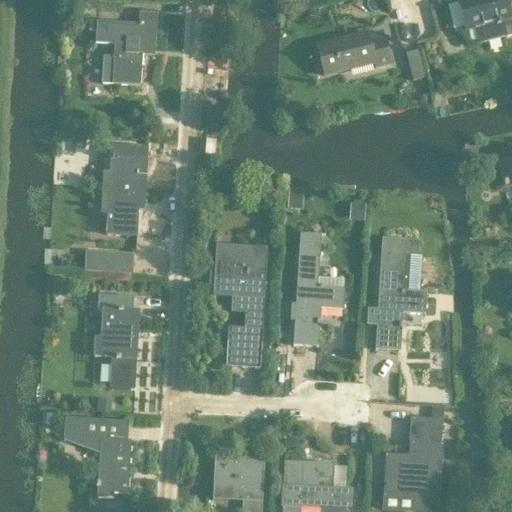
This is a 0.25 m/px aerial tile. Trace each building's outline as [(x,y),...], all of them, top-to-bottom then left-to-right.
[(511,0),(462,0),(458,1),(466,32),(478,29),(482,46),(505,40),(511,37),(511,20),(508,6),(511,4),(511,0)] [(115,46),(114,59),(104,58),(102,86),(140,88),(143,50),(155,51),(157,16),(139,15),(139,26),(97,23),(96,45),(115,46)] [(367,36),(317,48),(324,78),(374,66),(375,70),(391,67),(385,41),(370,45),(367,36)] [(425,80),(418,53),(406,56),(412,83),(425,80)] [(205,142),(204,158),(214,158),(215,143),(213,143),(205,142)] [(103,177),(100,218),(107,218),(106,236),(123,237),(137,238),(138,211),(139,202),(144,203),(147,160),(147,150),(112,147),(111,158),(110,177),(103,177)] [(511,160),(498,164),(504,188),(511,186),(511,212),(510,213),(511,220),(511,160)] [(300,236),(293,348),(318,349),(320,311),(343,313),(344,289),(318,288),(321,237),(300,236)] [(382,241),(375,352),(400,354),(402,316),(425,317),(426,294),(420,294),(422,259),(417,259),(418,243),(382,241)] [(228,330),(227,344),(226,369),(259,371),(267,251),(216,247),(213,298),(232,299),(231,314),(245,315),(244,331),(228,330)] [(51,297),(68,298),(69,280),(53,279),(51,297)] [(93,358),(109,359),(107,390),(135,392),(139,312),(133,312),(133,299),(98,297),(97,311),(102,311),(101,339),(95,339),(93,358)] [(96,414),(110,415),(111,401),(97,401),(96,414)] [(127,442),(127,431),(128,424),(65,420),(64,442),(99,456),(97,499),(113,500),(113,495),(128,496),(131,442),(127,442)] [(385,457),(382,500),(414,502),(413,511),(437,511),(438,503),(442,447),(441,447),(442,422),(410,420),(408,446),(409,446),(408,458),(385,457)] [(214,456),(212,502),(242,503),(241,511),(261,511),(264,459),(214,456)] [(351,511),(351,510),(352,493),(332,492),(334,467),(284,464),(282,508),(321,510),(320,511),(351,511)]
